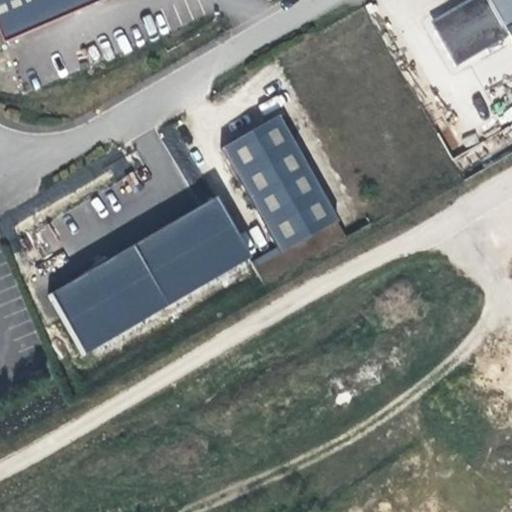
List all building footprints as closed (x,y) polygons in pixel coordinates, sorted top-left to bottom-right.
[(0,0),(0,40),(2,44),(105,0),(0,0)] [(511,36),(507,27),(491,0),(468,0),(430,21),(456,67),(511,36)] [(511,0),(491,0),(507,27),(511,23),(511,0)] [(277,249),(280,254),(336,223),(276,117),(219,150),(277,249)] [(103,178),(126,167),(119,152),(96,163),(103,178)] [(55,199),(79,186),(74,176),(49,189),(55,199)] [(215,196),(48,293),(83,354),(251,257),(215,196)] [(251,265),(254,270),(280,254),(277,249),(251,265)]
